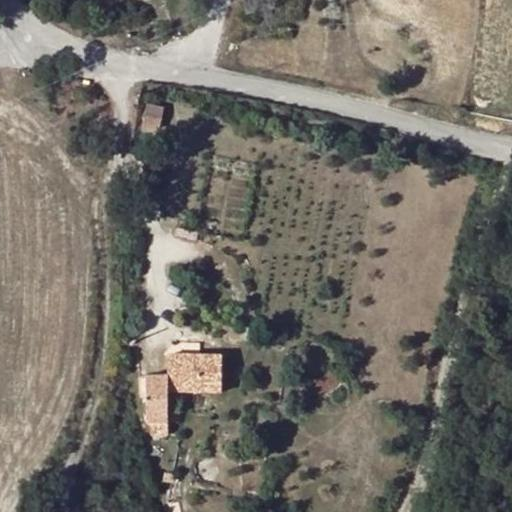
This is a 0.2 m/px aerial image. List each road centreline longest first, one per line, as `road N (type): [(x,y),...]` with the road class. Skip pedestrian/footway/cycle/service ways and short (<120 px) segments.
road 1 (tertiary): [(196,74),(511,147)]
road 2 (tertiary): [(26,37),(65,54),(196,74)]
